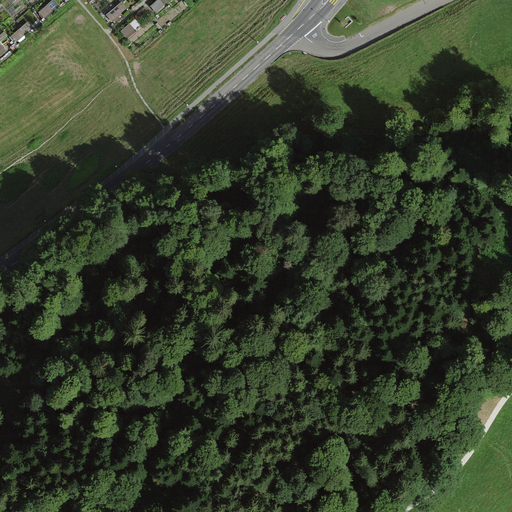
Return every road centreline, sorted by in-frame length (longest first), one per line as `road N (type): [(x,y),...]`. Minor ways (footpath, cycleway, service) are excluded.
road 1 (tertiary): [(297,30),(128,177),(0,272)]
road 2 (track): [(511,391),(457,469),(401,511)]
road 3 (residential): [(297,30),(335,48),(439,0)]
